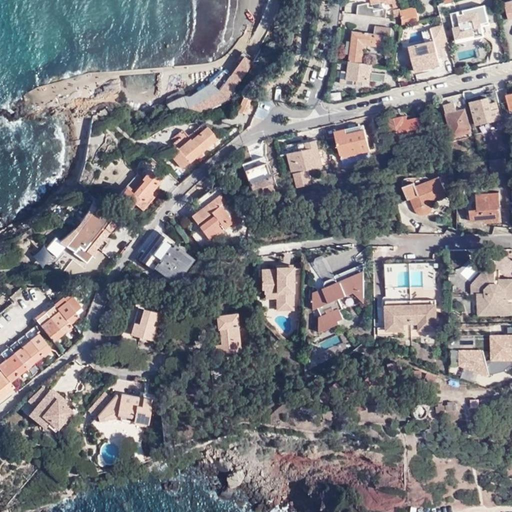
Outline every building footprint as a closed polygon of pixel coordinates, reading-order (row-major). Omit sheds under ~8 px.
[(358,4),(356,14),(385,18),(386,10),(368,6),(367,3),(358,4)] [(467,9),(468,13),(458,16),(461,26),(457,27),(452,28),(456,40),(474,35),(476,38),(486,36),(484,28),(481,29),(480,21),(485,20),(485,19),(496,16),(493,3),(467,9)] [(415,9),(405,11),(406,15),(405,16),(403,21),(403,26),(418,23),(415,9)] [(351,53),(349,61),(363,63),(366,44),(384,46),(385,35),(391,36),(392,28),(376,26),(375,34),(354,31),(352,41),(348,41),(346,52),(351,53)] [(445,26),(425,31),(428,44),(412,48),(418,72),(442,66),(441,60),(445,59),(443,49),(451,48),(445,26)] [(240,60),(229,77),(237,83),(241,78),(240,77),(248,65),(240,60)] [(371,86),(374,64),(363,63),(349,61),(348,70),(347,80),(361,81),(360,84),(371,86)] [(339,82),(360,84),(361,81),(347,80),(348,70),(340,69),(339,82)] [(386,82),(387,75),(375,73),(374,80),(386,82)] [(193,115),(221,101),(237,83),(225,74),(216,85),(191,97),(193,100),(184,104),(193,115)] [(273,81),(266,75),(259,83),(266,90),(273,81)] [(468,127),(462,95),(443,99),(445,107),(455,105),(457,113),(446,115),(449,131),(468,127)] [(246,115),(251,101),(241,97),(236,111),(246,115)] [(490,105),(488,99),(471,103),(476,125),(500,120),(496,104),(490,105)] [(455,105),(445,107),(446,115),(457,113),(455,105)] [(401,113),(400,109),(390,111),(392,119),(390,121),(388,122),(387,125),(387,126),(389,133),(388,133),(391,148),(403,145),(402,139),(426,134),(423,116),(408,120),(405,120),(404,117),(407,116),(406,114),(404,113),(402,113),(401,113)] [(370,151),(363,125),(348,128),(348,125),(334,129),(341,158),(370,151)] [(177,147),(176,146),(169,152),(183,168),(217,138),(208,127),(192,141),(193,142),(181,152),(177,147)] [(193,142),(192,141),(189,137),(177,147),(181,152),(193,142)] [(309,142),(289,146),(294,173),(323,167),(317,140),(308,142),(309,142)] [(245,170),(264,164),(262,158),(243,164),(245,170)] [(506,171),(504,160),(488,161),(490,173),(506,171)] [(254,195),(273,189),(264,164),(245,170),(254,195)] [(150,199),(148,197),(153,190),(161,179),(150,170),(142,179),(137,175),(118,198),(130,208),(135,203),(142,209),(150,199)] [(171,175),(159,184),(165,192),(177,183),(171,175)] [(451,176),(445,178),(449,188),(455,186),(451,176)] [(413,184),(402,188),(408,201),(410,200),(415,212),(420,215),(422,216),(424,216),(427,216),(429,215),(431,214),(432,212),(433,209),(433,206),(432,203),(446,197),(437,177),(414,187),(413,184)] [(148,197),(150,199),(156,193),(153,190),(148,197)] [(476,195),(477,194),(475,192),(468,210),(470,210),(477,209),(476,195)] [(477,209),(470,210),(471,221),(487,220),(487,222),(501,222),(499,192),(478,194),(477,194),(476,195),(477,209)] [(219,196),(202,209),(207,216),(210,219),(199,227),(209,241),(233,223),(220,206),(225,202),(219,196)] [(103,208),(99,213),(109,222),(113,217),(103,208)] [(87,250),(110,223),(109,222),(99,213),(94,209),(64,245),(72,250),(72,251),(86,261),(91,254),(87,250)] [(87,250),(91,254),(114,227),(110,223),(87,250)] [(174,282),(192,258),(161,235),(143,259),(174,282)] [(43,247),(55,257),(64,246),(53,237),(43,247)] [(291,268),(257,270),(258,296),(267,297),(267,291),(273,291),(274,313),(285,313),(291,309),(293,304),(291,268)] [(357,299),(368,310),(367,270),(339,283),(340,286),(339,286),(336,285),(329,288),(327,292),(328,294),(314,300),(313,310),(317,317),(321,315),(324,323),(322,324),(323,339),(343,331),(342,328),(347,326),(344,317),(346,316),(342,306),(357,299)] [(497,277),(489,277),(475,291),(475,299),(481,299),(482,322),(511,321),(511,310),(511,311),(510,305),(511,304),(511,286),(498,287),(497,277)] [(52,341),(72,326),(70,324),(78,317),(74,312),(80,307),(67,291),(52,303),(53,306),(35,320),(52,341)] [(439,336),(439,306),(390,307),(390,338),(407,337),(407,330),(422,330),(422,337),(439,336)] [(138,323),(142,308),(137,307),(133,322),(138,323)] [(138,323),(133,322),(130,333),(140,336),(139,339),(150,342),(151,339),(152,339),(159,313),(142,308),(138,323)] [(224,344),(225,352),(241,350),(235,312),(216,315),(217,328),(220,328),(222,344),(224,344)] [(9,382),(50,349),(33,328),(0,355),(0,396),(13,387),(9,382)] [(511,332),(489,333),(490,371),(510,371),(510,360),(511,359),(511,332)] [(216,345),(217,353),(225,352),(224,344),(222,344),(216,345)] [(451,371),(486,370),(485,348),(450,349),(451,371)] [(75,359),(60,381),(74,390),(88,368),(75,359)] [(400,362),(387,365),(389,376),(403,373),(400,362)] [(336,382),(328,388),(334,396),(342,390),(336,382)] [(38,413),(53,428),(55,426),(61,432),(75,417),(66,409),(68,406),(62,400),(60,403),(53,396),(53,397),(47,392),(38,401),(43,407),(38,413)] [(118,392),(117,394),(112,393),(93,415),(94,420),(118,414),(121,415),(122,417),(122,420),(144,423),(146,406),(143,406),(144,397),(129,395),(130,394),(118,392)] [(491,405),(489,398),(482,400),(483,407),(491,405)] [(425,405),(424,403),(422,402),(420,402),(418,402),(416,402),(414,403),(413,405),(412,407),(411,409),(411,411),(412,413),(413,414),(415,416),(417,416),(419,417),(421,416),(423,416),(424,414),(426,413),(426,411),(426,409),(426,407),(425,405)] [(331,415),(330,410),(311,415),(312,422),(318,421),(318,419),(324,417),(325,419),(330,418),(329,416),(331,415)] [(32,419),(47,433),(53,428),(38,413),(32,419)]
